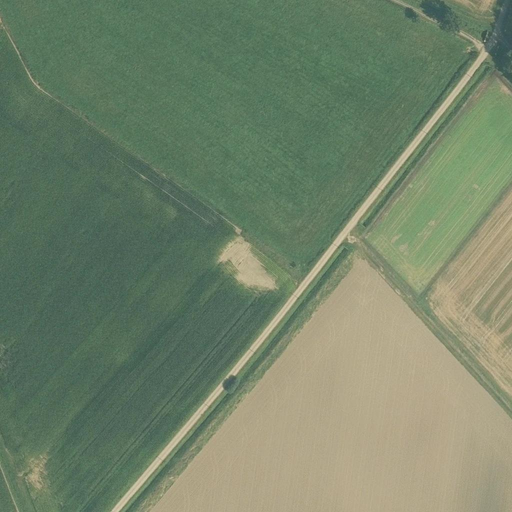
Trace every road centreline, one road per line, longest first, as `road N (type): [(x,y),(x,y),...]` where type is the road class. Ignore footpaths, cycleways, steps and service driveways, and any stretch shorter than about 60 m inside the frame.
road 1 (track): [(113,511),(486,53)]
road 2 (track): [(511,411),(348,228)]
